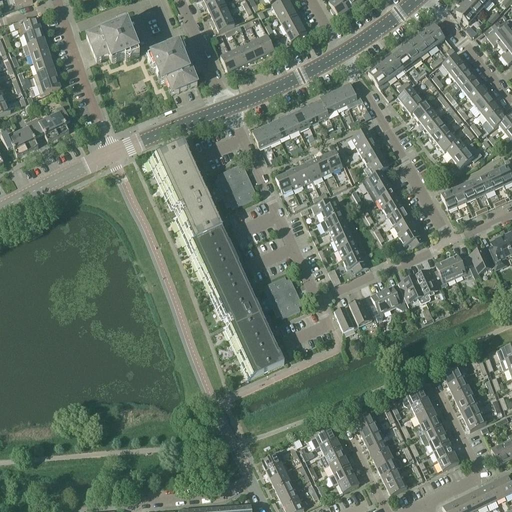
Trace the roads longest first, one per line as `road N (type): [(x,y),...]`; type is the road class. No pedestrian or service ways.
road 1 (residential): [(449,247),(343,55)]
road 2 (residential): [(227,110),(322,304)]
road 3 (residential): [(426,503),(480,477),(433,385)]
road 4 (residential): [(113,157),(60,6)]
road 5 (residential): [(322,304),(449,247)]
road 6 (residential): [(511,100),(428,0)]
road 7 (tertiary): [(227,110),(343,55)]
road 8 (residential): [(128,508),(253,483)]
road 9 (tertiary): [(0,211),(113,157)]
road 10 (tertiary): [(113,157),(227,110)]
